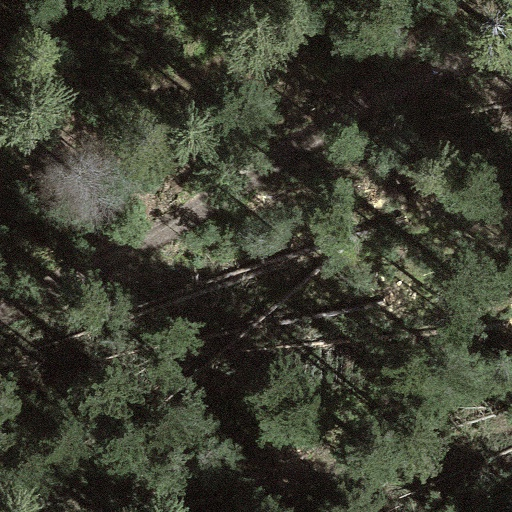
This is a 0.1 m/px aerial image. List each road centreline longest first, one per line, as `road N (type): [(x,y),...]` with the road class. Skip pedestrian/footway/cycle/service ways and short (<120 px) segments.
road 1 (track): [(511,38),(0,290)]
road 2 (track): [(511,444),(397,474),(0,488)]
